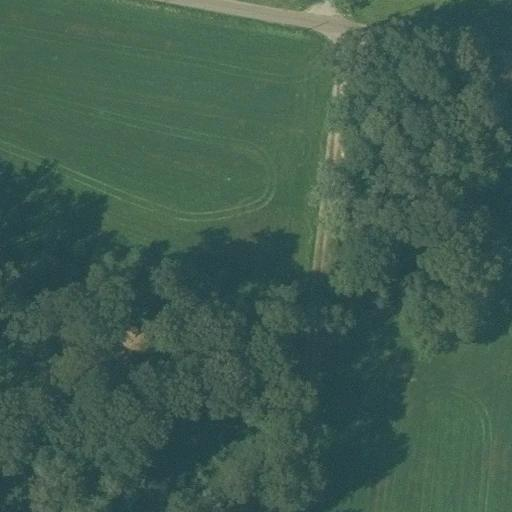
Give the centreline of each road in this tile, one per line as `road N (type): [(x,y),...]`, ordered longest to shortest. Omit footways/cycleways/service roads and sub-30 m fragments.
road 1 (track): [(347,30),(288,511)]
road 2 (unclassified): [(511,58),(179,0)]
